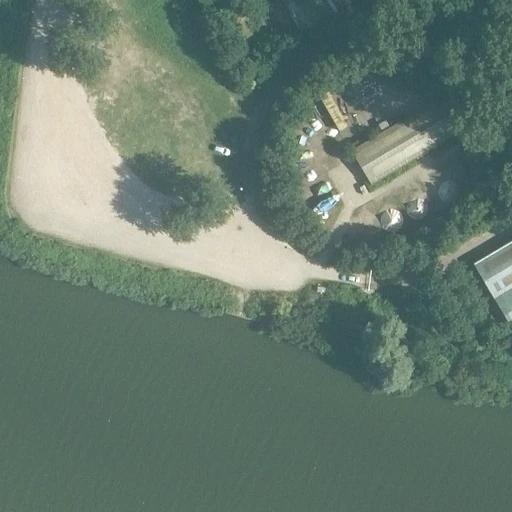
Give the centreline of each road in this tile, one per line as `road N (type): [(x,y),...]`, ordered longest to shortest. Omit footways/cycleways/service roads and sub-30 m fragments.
road 1 (track): [(337,47),(274,96),(251,135),(249,281),(321,271),(357,196)]
road 2 (unclassified): [(201,271),(35,226),(32,128),(46,0)]
road 3 (track): [(511,231),(420,282),(321,271)]
